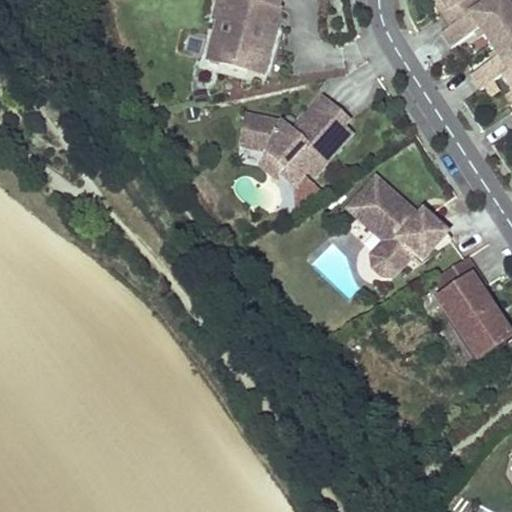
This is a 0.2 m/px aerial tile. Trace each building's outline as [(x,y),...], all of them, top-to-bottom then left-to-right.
[(278,0),(217,0),(213,20),(235,26),(230,42),(225,41),(219,65),(247,72),(248,66),(267,55),(272,38),(276,22),(267,20),(270,7),(277,9),(278,0)] [(436,0),(433,0),(431,2),(436,10),(440,16),(445,13),(436,0)] [(436,0),(445,13),(440,16),(449,29),(478,10),(471,0),(436,0)] [(449,29),(440,35),(445,42),(450,50),(471,36),(478,32),(481,37),(487,46),(511,29),(511,16),(503,4),(500,0),(493,0),(478,10),(449,29)] [(511,0),(509,0),(503,4),(511,16),(511,0)] [(279,9),(277,9),(270,7),(267,20),(276,22),(279,9)] [(213,20),(202,61),(219,65),(225,41),(230,42),(235,26),(213,20)] [(511,29),(487,46),(492,53),(496,60),(490,64),(469,78),(479,93),(500,79),(511,70),(511,29)] [(471,36),(475,41),(481,37),(478,32),(471,36)] [(492,53),(486,57),(490,64),(496,60),(492,53)] [(248,66),(247,72),(262,76),(267,55),(248,66)] [(511,70),(500,79),(510,94),(511,97),(511,70)] [(280,123),(245,114),(237,146),(264,152),(281,168),(276,173),(294,189),(307,174),(313,180),(329,162),(352,136),(343,128),(348,122),(343,118),(322,99),(292,134),(290,136),(284,132),(286,128),(280,123)] [(264,152),(257,166),(272,179),(276,173),(281,168),(264,152)] [(364,193),(367,196),(351,214),(356,219),(384,244),(371,258),(372,270),(381,278),(393,279),(414,255),(422,262),(434,249),(437,251),(450,243),(440,228),(431,215),(426,218),(418,219),(412,214),(375,180),(364,193)] [(466,260),(433,282),(443,296),(438,300),(467,344),(470,342),(477,342),(486,356),(510,340),(499,323),(478,291),(485,287),(466,260)] [(470,342),(467,344),(478,361),(486,356),(477,342),(470,342)]
